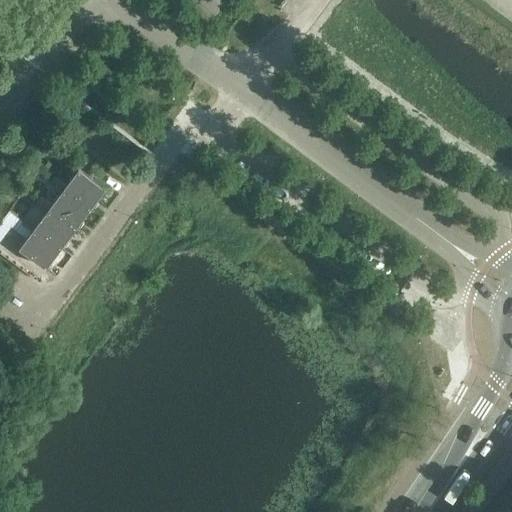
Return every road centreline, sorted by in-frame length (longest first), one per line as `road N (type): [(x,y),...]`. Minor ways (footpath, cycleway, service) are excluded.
road 1 (secondary): [(506,353),(418,511)]
road 2 (secondary): [(438,511),(511,415)]
